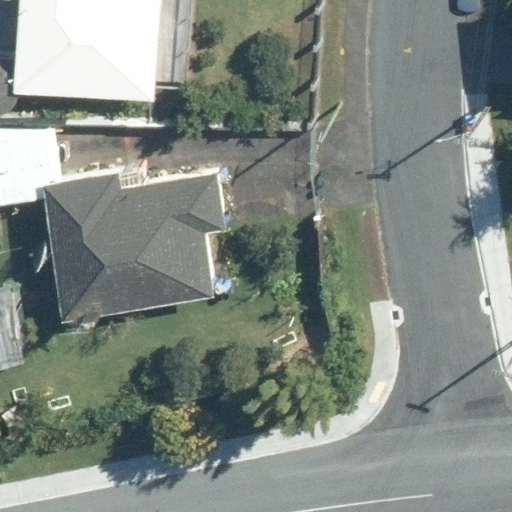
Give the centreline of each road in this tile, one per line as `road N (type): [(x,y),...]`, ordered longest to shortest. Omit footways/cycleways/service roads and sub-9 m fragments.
road 1 (residential): [(422,0),(428,211),(456,476)]
road 2 (residential): [(242,511),(456,476)]
